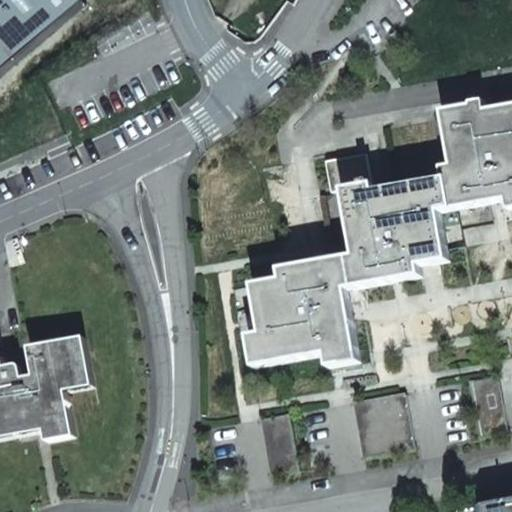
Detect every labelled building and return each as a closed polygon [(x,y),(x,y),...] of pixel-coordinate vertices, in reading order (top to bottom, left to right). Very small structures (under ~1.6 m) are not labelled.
[(0,0),(0,70),(80,2),(78,0),(0,0)] [(252,286),(260,334),(248,337),(254,369),(326,357),(328,371),(361,365),(358,351),(348,292),(422,277),(421,268),(449,262),(440,214),(507,201),(508,211),(511,210),(511,106),(485,111),(483,101),(470,104),(470,106),(440,112),(450,164),(449,166),(440,168),(442,179),(376,192),(375,185),(371,185),(365,155),(326,162),(331,193),(342,191),(353,257),(280,270),(281,281),(252,286)] [(0,440),(45,432),(47,442),(74,437),(65,393),(93,387),(83,339),(28,349),(33,377),(23,379),(22,369),(21,368),(19,367),(18,366),(5,369),(3,358),(0,358),(0,440)] [(471,382),(482,438),(508,433),(498,377),(471,382)] [(405,396),(353,406),(363,459),(415,449),(405,396)] [(286,416),(259,421),(269,476),(296,472),(286,416)] [(511,511),(511,501),(449,511),(511,511)]
